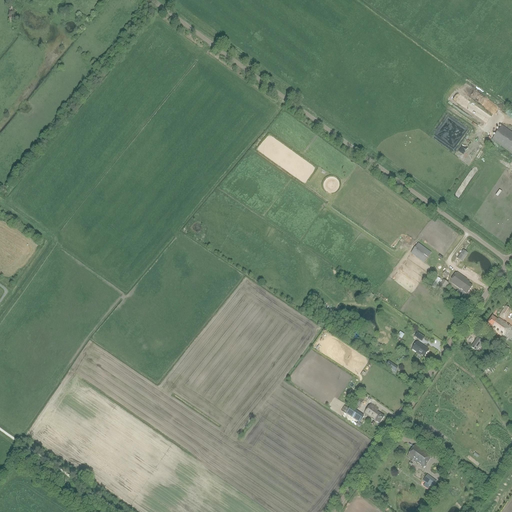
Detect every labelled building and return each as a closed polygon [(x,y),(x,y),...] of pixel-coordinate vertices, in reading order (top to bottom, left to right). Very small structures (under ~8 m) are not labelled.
[(492,141),(511,154),(511,133),(501,127),(492,141)] [(411,253),(424,263),(432,253),(418,243),(411,253)] [(463,250),(457,259),(462,262),(468,253),(463,250)] [(473,286),(466,282),(468,280),(459,274),(452,283),(467,294),(473,286)] [(439,276),(433,287),(436,288),(442,278),(439,276)] [(450,284),(443,279),(438,286),(444,291),(450,284)] [(506,306),(499,316),(505,320),(505,319),(511,310),(507,307),(506,306)] [(511,327),(500,319),(499,318),(498,320),(493,317),(487,324),(492,328),(491,330),(503,338),(511,327)] [(414,336),(422,341),(425,337),(417,332),(414,336)] [(483,343),(485,340),(481,338),(480,340),(477,339),(471,347),(477,351),(483,343)] [(417,342),(412,350),(418,354),(422,356),(422,355),(425,357),(429,351),(427,350),(428,349),(417,342)] [(398,367),(390,361),(387,366),(395,371),(398,367)] [(359,408),(364,401),(358,397),(353,404),(359,408)] [(379,424),(384,417),(377,412),(379,409),(371,404),(364,414),(379,424)] [(356,413),(361,419),(364,416),(359,410),(356,412),(357,412),(356,413)] [(421,465),(421,466),(423,468),(432,456),(416,444),(407,456),(418,464),(418,463),(421,465)] [(420,468),(416,477),(421,479),(425,470),(420,468)] [(427,489),(429,486),(432,488),(436,482),(427,475),(423,481),(425,483),(423,486),(427,489)]
